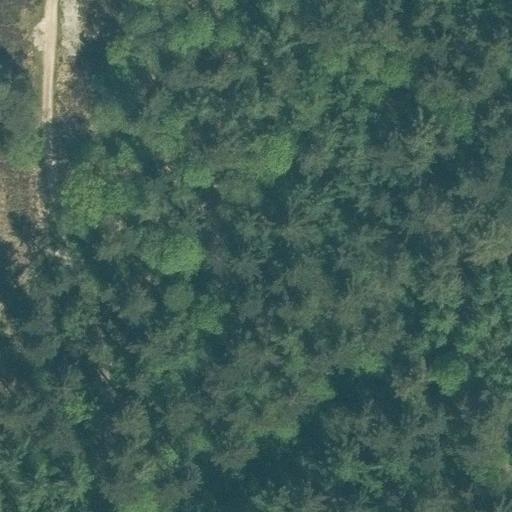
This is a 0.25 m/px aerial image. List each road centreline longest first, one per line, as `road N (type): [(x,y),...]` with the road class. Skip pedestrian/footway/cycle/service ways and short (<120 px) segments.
road 1 (track): [(101,511),(118,442),(115,382),(51,179),(51,0)]
road 2 (track): [(511,232),(206,511)]
